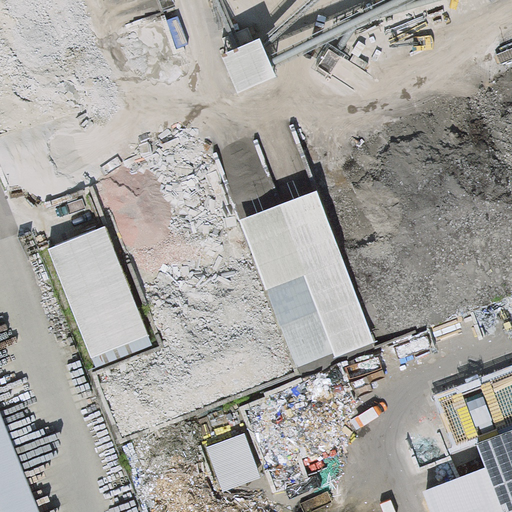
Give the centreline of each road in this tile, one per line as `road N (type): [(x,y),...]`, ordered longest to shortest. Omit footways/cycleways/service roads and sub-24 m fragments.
road 1 (unknown): [(511,8),(379,74),(306,88),(231,76),(190,0)]
road 2 (unknown): [(0,258),(84,511)]
